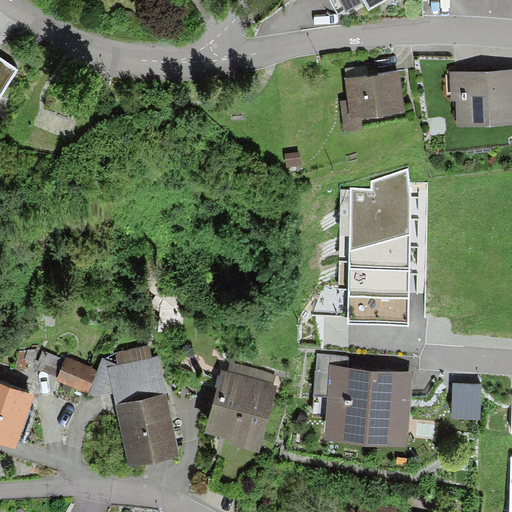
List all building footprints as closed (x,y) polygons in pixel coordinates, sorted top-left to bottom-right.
[(335,0),(341,10),(358,0),(335,0)] [(0,86),(13,68),(0,59),(0,86)] [(462,94),(463,121),(511,118),(511,72),(455,75),(455,94),(462,94)] [(395,74),(351,79),(354,110),(399,105),(395,74)] [(408,168),(350,186),(348,319),(409,319),(412,190),(408,168)] [(127,460),(171,450),(152,358),(108,367),(127,460)] [(53,374),(83,388),(91,373),(60,359),(53,374)] [(324,428),(397,434),(402,375),(329,369),(324,428)] [(221,372),(204,428),(251,442),(268,386),(221,372)] [(0,383),(0,435),(14,440),(31,395),(0,383)] [(457,417),(487,416),(486,383),(456,384),(457,417)] [(406,511),(358,503),(355,511),(406,511)]
